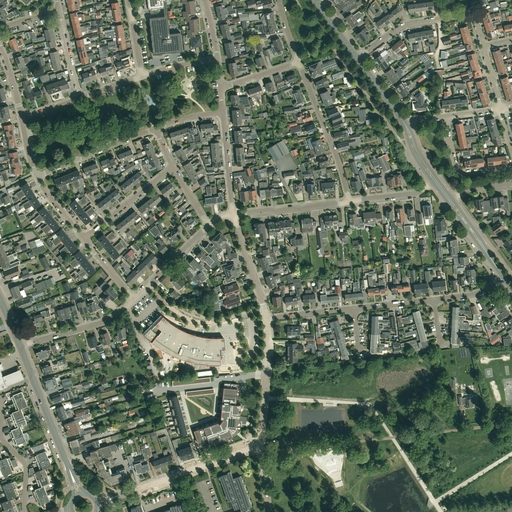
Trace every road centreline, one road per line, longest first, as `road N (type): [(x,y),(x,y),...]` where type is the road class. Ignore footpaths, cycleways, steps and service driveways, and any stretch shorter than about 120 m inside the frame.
road 1 (secondary): [(78,494),(19,345)]
road 2 (residential): [(349,201),(298,61)]
road 3 (residential): [(259,447),(267,318)]
road 4 (residential): [(37,176),(156,128)]
road 5 (residential): [(356,57),(408,24),(473,13)]
road 6 (residential): [(19,345),(94,324),(134,299)]
road 7 (residential): [(25,511),(25,465),(1,437),(0,400)]
